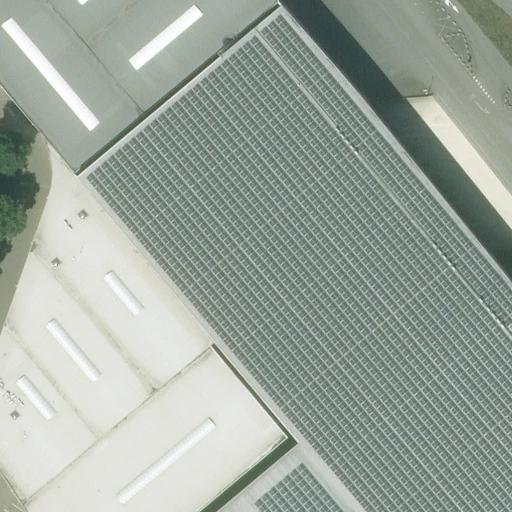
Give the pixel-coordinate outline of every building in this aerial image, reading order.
[(0,0),(0,83),(41,133),(77,174),(281,3),(278,0),(0,0)] [(281,3),(77,174),(217,342),(302,442),(310,452),(511,282),(490,255),(490,254),(472,232),(455,211),(437,189),(402,145),(384,124),(367,102),(340,71),(309,35),(281,3)] [(41,133),(45,140),(51,152),(53,164),(50,198),(42,221),(20,286),(0,343),(0,468),(24,505),(28,511),(200,511),(289,438),(212,346),(217,342),(77,174),(41,133)] [(310,452),(360,511),(511,511),(511,282),(310,452)] [(360,511),(310,452),(302,442),(218,511),(360,511)]
